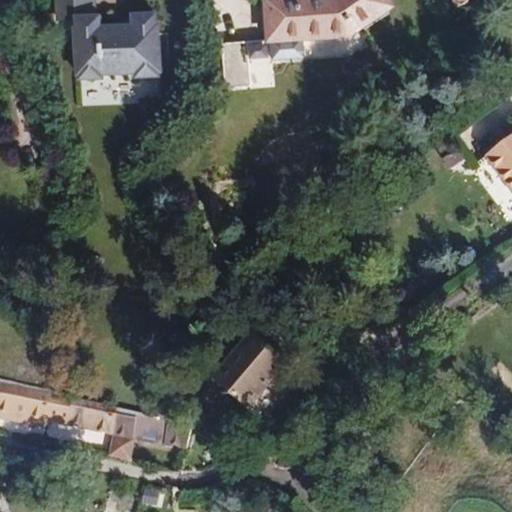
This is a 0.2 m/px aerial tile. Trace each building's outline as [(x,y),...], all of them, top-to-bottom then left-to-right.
[(132,16),(132,26),(103,27),(103,17),(96,17),(95,0),(57,0),(58,20),(77,19),(79,80),(106,79),(106,75),(135,74),(135,78),(160,78),(158,15),(132,16)] [(303,39),(349,36),(393,6),(388,0),(266,0),(269,41),(271,41),(303,39)] [(457,0),(464,9),(477,0),(457,0)] [(303,39),(271,41),(272,57),(276,61),(301,59),(304,55),(303,39)] [(448,134),(434,144),(441,153),(455,143),(448,134)] [(511,136),(486,155),(511,189),(511,136)] [(250,408),(289,363),(252,332),(214,377),(250,408)] [(73,392),(5,377),(0,399),(0,414),(48,426),(50,418),(115,433),(121,406),(77,396),(73,392)] [(188,449),(195,419),(189,418),(161,412),(160,415),(121,406),(115,433),(188,449)] [(142,503),(161,507),(164,491),(146,486),(142,503)]
